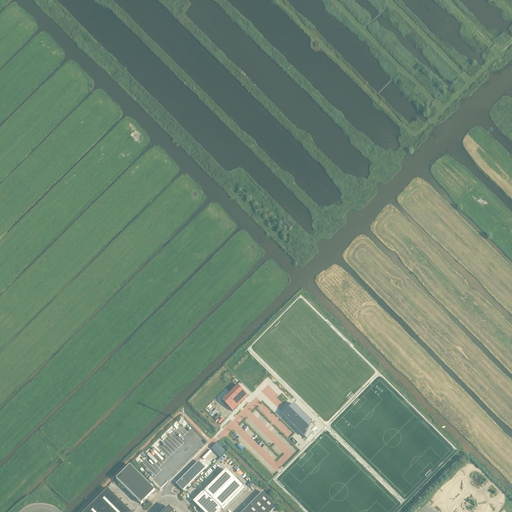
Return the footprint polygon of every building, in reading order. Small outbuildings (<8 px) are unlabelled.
[(237,385),(221,401),(232,412),(248,396),(237,385)] [(293,404),(282,415),(307,440),(318,429),(293,404)] [(216,444),(211,449),(220,457),(225,452),(216,444)] [(202,465),(200,466),(197,463),(177,484),(180,487),(179,487),(183,491),(205,468),(202,465)] [(155,491),(130,466),(116,479),(141,504),(155,491)] [(203,511),(219,511),(244,488),(226,470),(194,502),(203,511)] [(91,505),(97,511),(130,511),(107,489),(91,505)] [(271,511),(277,507),(262,492),(242,511),(271,511)]
